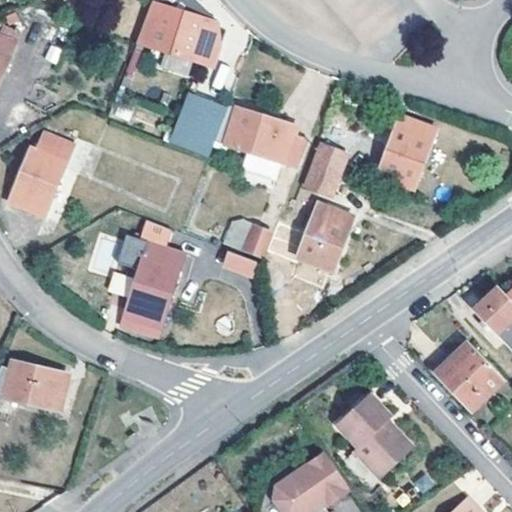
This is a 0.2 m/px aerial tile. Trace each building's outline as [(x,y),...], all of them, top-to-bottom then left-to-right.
[(217,24),(156,5),(144,40),(168,47),(195,56),(216,62),(220,49),(211,45),(217,24)] [(0,82),(16,46),(0,39),(0,82)] [(195,56),(168,47),(162,66),(189,75),(195,56)] [(228,106),(188,93),(170,142),(208,157),(214,141),(228,106)] [(297,128),(228,106),(214,141),(297,167),(302,152),(291,148),(297,128)] [(423,124),(400,115),(379,175),(414,188),(433,137),(420,132),(423,124)] [(420,132),(433,137),(436,129),(423,124),(420,132)] [(73,145),(44,134),(37,150),(31,148),(10,201),(44,216),(73,145)] [(332,194),(347,153),(321,143),(306,185),(332,194)] [(342,214),(319,205),(300,256),(334,270),(351,224),(339,220),(342,214)] [(339,220),(351,224),(353,218),(342,214),(339,220)] [(265,256),(274,235),(254,227),(244,248),(265,256)] [(139,270),(149,241),(127,234),(118,263),(139,270)] [(125,316),(145,323),(145,326),(145,328),(146,331),(148,334),(151,335),(153,335),(156,335),(158,333),(160,331),(161,330),(161,328),(184,253),(149,241),(139,270),(136,279),(130,298),(125,316)] [(263,263),(236,253),(230,266),(258,277),(263,263)] [(130,298),(136,279),(118,273),(112,293),(130,298)] [(511,299),(507,295),(499,286),(474,310),(511,349),(511,299)] [(505,382),(467,343),(436,371),(473,411),(505,382)] [(3,365),(0,371),(0,404),(3,406),(7,398),(60,410),(69,374),(11,361),(10,367),(3,365)] [(394,416),(373,394),(340,426),(360,448),(357,451),(387,483),(420,452),(389,420),(394,416)] [(420,452),(387,483),(391,487),(423,456),(420,452)] [(327,506),(352,488),(330,457),(283,489),(278,503),(284,511),(317,511),(320,510),(316,507),(324,501),(327,506)] [(475,511),(478,508),(467,497),(450,511),(475,511)] [(320,510),(327,506),(324,501),(316,507),(320,510)]
